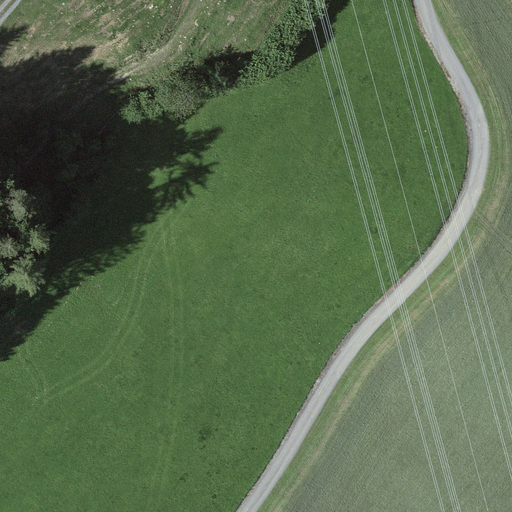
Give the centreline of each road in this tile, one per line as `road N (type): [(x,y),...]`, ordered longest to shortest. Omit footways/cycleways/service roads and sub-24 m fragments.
road 1 (track): [(245,511),(366,335),(465,223),(481,133),(422,0)]
road 2 (track): [(200,0),(188,28),(162,55),(87,97),(0,191)]
